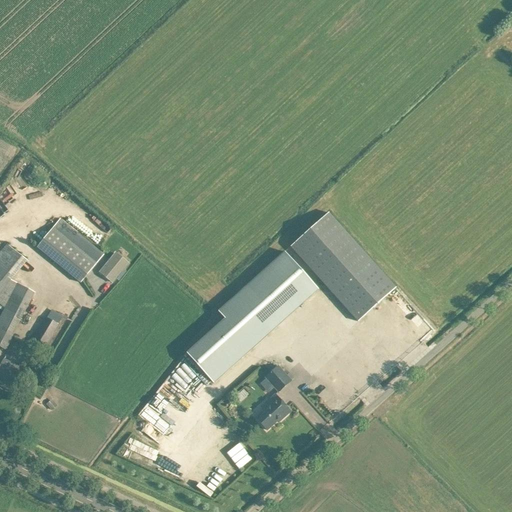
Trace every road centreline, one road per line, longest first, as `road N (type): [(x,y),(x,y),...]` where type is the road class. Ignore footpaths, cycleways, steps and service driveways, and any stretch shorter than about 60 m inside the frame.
road 1 (unclassified): [(256,511),(511,279)]
road 2 (tertiary): [(112,511),(0,459)]
